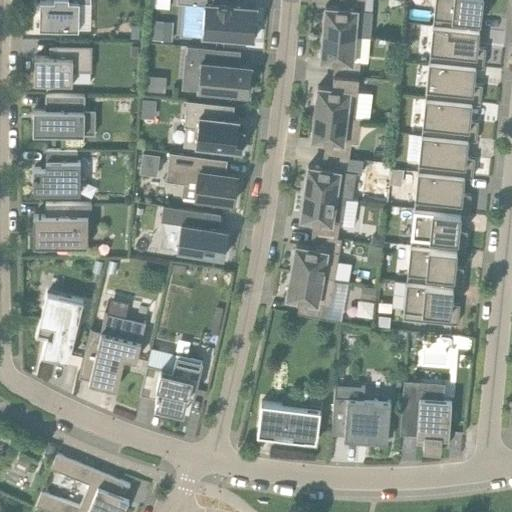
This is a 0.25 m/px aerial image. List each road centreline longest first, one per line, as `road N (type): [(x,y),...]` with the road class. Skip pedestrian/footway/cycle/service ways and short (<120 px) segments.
road 1 (residential): [(194,460),(70,415),(5,376),(0,49)]
road 2 (residential): [(212,464),(273,152),(287,0)]
road 3 (residential): [(485,474),(327,477),(212,464)]
road 4 (residential): [(511,204),(485,474)]
